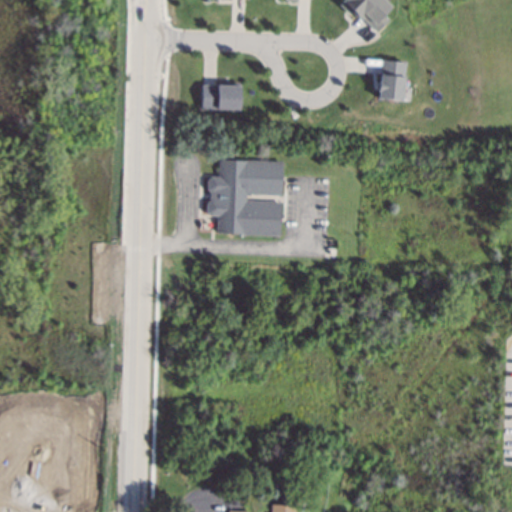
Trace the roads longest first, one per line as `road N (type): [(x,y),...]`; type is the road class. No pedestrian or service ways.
road 1 (secondary): [(148,0),(133,511)]
road 2 (residential): [(259,40),(293,97),(317,98),(331,87),(333,61),(321,43),(259,40)]
